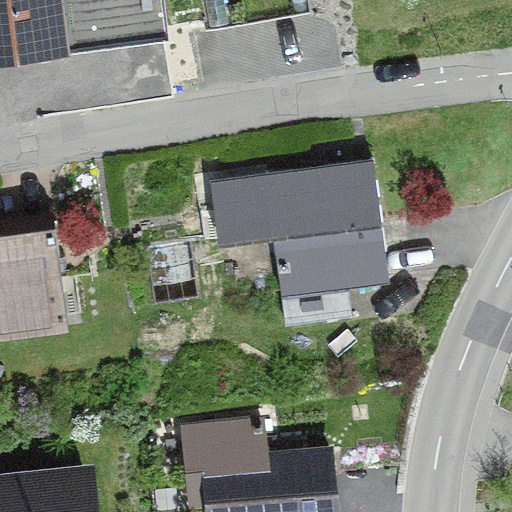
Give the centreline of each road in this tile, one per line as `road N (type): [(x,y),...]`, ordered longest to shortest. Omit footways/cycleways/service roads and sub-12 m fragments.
road 1 (residential): [(511,73),(135,121),(0,147)]
road 2 (tertiary): [(431,511),(444,414),(511,255)]
